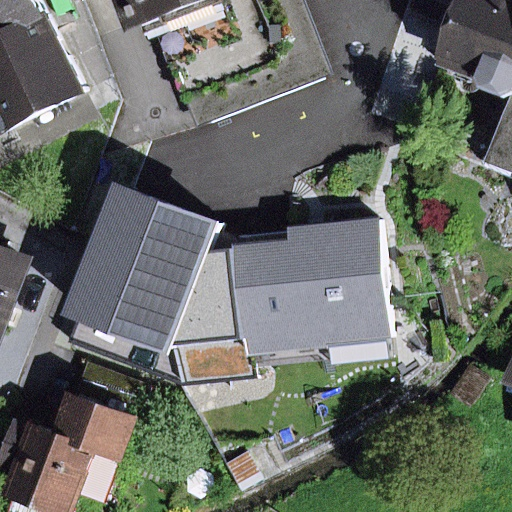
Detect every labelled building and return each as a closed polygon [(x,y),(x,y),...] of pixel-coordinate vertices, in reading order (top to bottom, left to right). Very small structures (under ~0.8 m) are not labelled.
[(0,0),(0,41),(51,16),(42,0),(0,0)] [(170,12),(200,0),(135,0),(144,22),(148,20),(170,12)] [(230,0),(200,0),(170,12),(181,40),(237,19),(230,0)] [(230,0),(237,19),(285,0),(230,0)] [(285,0),(237,19),(248,46),(304,24),(294,0),(285,0)] [(326,80),(338,75),(308,0),(294,0),(304,24),(315,51),(326,80)] [(511,0),(480,0),(457,60),(491,74),(494,88),(511,95),(511,110),(505,128),(511,131),(511,0)] [(181,40),(170,12),(148,20),(154,34),(163,30),(201,128),(213,124),(202,95),(192,67),(181,40)] [(0,136),(90,91),(51,16),(0,41),(0,136)] [(181,40),(192,67),(248,46),(237,19),(181,40)] [(248,46),(258,73),(315,51),(304,24),(248,46)] [(192,67),(202,95),(258,73),(248,46),(192,67)] [(270,102),(326,80),(315,51),(258,73),(270,102)] [(202,95),(213,124),(270,102),(258,73),(202,95)] [(490,167),(511,176),(511,131),(505,128),(490,167)] [(327,230),(328,243),(245,251),(244,237),(238,173),(145,183),(85,349),(189,387),(259,380),(257,368),(256,352),(334,344),(336,361),(336,366),(397,359),(383,224),(327,230)] [(245,251),(328,243),(327,230),(244,237),(245,251)] [(0,238),(0,334),(1,335),(15,299),(29,262),(8,254),(12,243),(0,238)] [(0,344),(6,347),(24,302),(15,299),(1,335),(0,334),(0,344)] [(257,368),(336,361),(334,344),(256,352),(257,368)] [(112,504),(155,387),(98,367),(86,399),(81,398),(67,436),(42,427),(40,431),(23,425),(9,464),(26,470),(17,495),(23,497),(17,511),(80,511),(87,495),(112,504)]
